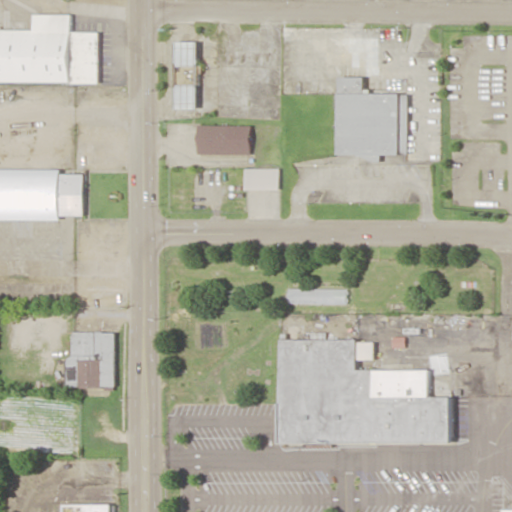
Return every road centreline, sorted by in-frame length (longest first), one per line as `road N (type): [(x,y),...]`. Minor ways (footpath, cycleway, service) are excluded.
road 1 (residential): [(141,10),(511,12)]
road 2 (residential): [(144,233),(511,239)]
road 3 (tertiary): [(146,511),(144,233)]
road 4 (tertiary): [(144,233),(140,0)]
